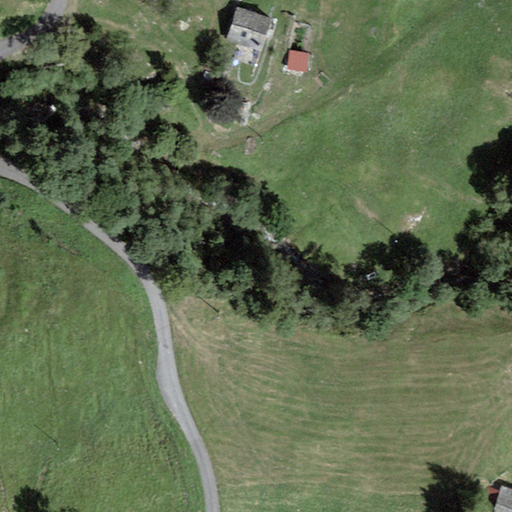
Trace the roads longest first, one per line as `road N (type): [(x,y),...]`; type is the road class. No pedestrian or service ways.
road 1 (track): [(0,58),(158,48),(224,137),(320,99),(396,52),(458,0)]
road 2 (unclassified): [(0,165),(107,237),(147,278),(213,511)]
